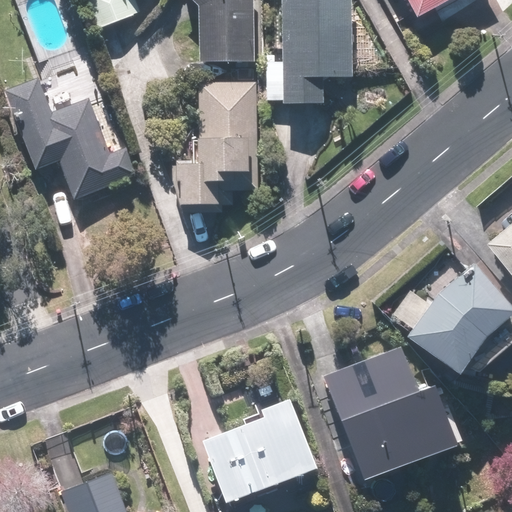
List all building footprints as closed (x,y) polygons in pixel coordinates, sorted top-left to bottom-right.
[(77,0),(90,34),(141,15),(135,0),(77,0)] [(199,64),(253,64),(251,0),(190,0),(198,7),(199,64)] [(348,0),(279,0),(281,104),(320,104),(320,78),(349,77),(348,0)] [(403,0),(413,18),(446,0),(403,0)] [(36,79),(4,92),(34,171),(58,162),(72,198),(135,174),(125,148),(107,155),(86,100),(50,114),(36,79)] [(252,84),(197,85),(198,163),(174,163),(174,205),(231,205),(230,190),(253,190),(252,84)] [(511,227),(492,244),(511,266),(511,227)] [(511,310),(511,309),(472,263),(437,293),(406,336),(456,373),(485,333),(511,310)] [(324,376),(362,477),(452,443),(430,387),(418,392),(400,347),(324,376)] [(200,440),(224,502),(314,467),(288,398),(260,409),(263,416),(200,440)] [(126,511),(111,471),(59,491),(67,511),(126,511)]
